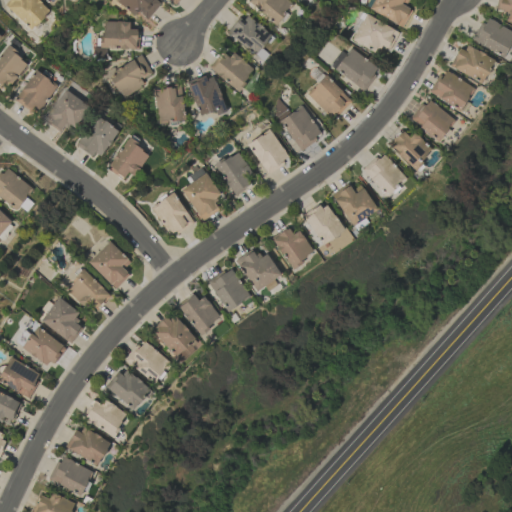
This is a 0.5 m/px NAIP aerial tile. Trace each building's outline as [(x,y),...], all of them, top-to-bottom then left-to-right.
[(10,0),(5,5),(31,30),(49,11),(37,0),(10,0)] [(248,0),(247,2),(273,25),(291,5),(286,0),(248,0)] [(411,10),(404,6),(407,0),(372,0),(368,9),(402,27),(411,10)] [(511,0),(496,0),(493,16),(511,20),(511,0)] [(257,56),(272,34),(241,14),(227,36),(257,56)] [(350,40),(375,53),(379,45),(388,50),(398,32),(364,14),(350,40)] [(471,40),(503,58),(511,40),(511,32),(484,17),(471,40)] [(137,48),(137,29),(129,29),(129,22),(101,22),(101,48),(137,48)] [(482,85),(495,62),(463,43),(450,66),(482,85)] [(10,86),(27,62),(5,46),(0,53),(0,86),(4,81),(10,86)] [(362,91),(378,69),(350,48),(333,69),(362,91)] [(211,71),(236,91),(253,70),(228,49),(211,71)] [(151,74),(141,56),(108,74),(121,98),(143,85),(140,80),(151,74)] [(36,115),(56,85),(34,70),(14,100),(36,115)] [(473,87),(442,70),(429,94),(461,111),(473,87)] [(198,118),(224,110),(213,74),(188,82),(198,118)] [(306,94),(333,119),(351,101),(324,75),(306,94)] [(158,124),(184,120),(179,85),(153,89),(158,124)] [(43,121),(60,132),(66,123),(75,129),(89,107),(64,90),(43,121)] [(437,142),(454,120),(426,98),(409,119),(437,142)] [(279,120),(298,151),(321,136),(302,106),(279,120)] [(117,131),(97,116),(75,145),(95,160),(117,131)] [(287,160),(271,129),(247,142),(263,173),(287,160)] [(412,170),(432,151),(412,131),(407,136),(401,131),(387,144),(412,170)] [(133,176),(149,155),(127,139),(106,168),(122,180),(127,172),(133,176)] [(214,164),(233,196),(251,185),(244,175),(249,171),(236,151),(214,164)] [(405,178),(381,153),(362,171),(386,196),(405,178)] [(32,190),(5,166),(0,171),(0,198),(14,210),(32,190)] [(219,197),(206,173),(181,187),(199,221),(218,211),(212,200),(219,197)] [(350,226),(376,210),(360,185),(351,190),(348,184),(331,194),(350,226)] [(166,236),(190,224),(175,193),(151,204),(166,236)] [(324,202),(302,217),(313,234),(309,236),(317,248),(343,230),(324,202)] [(0,234),(11,222),(0,211),(0,234)] [(311,257),(300,230),(291,234),(288,229),(273,235),(287,267),(311,257)] [(333,252),(352,240),(346,230),(327,242),(333,252)] [(127,259),(108,241),(87,263),(115,289),(128,275),(120,267),(127,259)] [(279,278),(267,253),(257,258),(254,250),(236,258),(252,291),(279,278)] [(224,312),(248,299),(231,267),(207,280),(224,312)] [(109,295),(83,270),(65,290),(84,309),(89,304),(95,310),(109,295)] [(177,304),(196,335),(219,320),(204,296),(197,300),(192,294),(177,304)] [(82,327),(73,319),(78,313),(58,297),(39,320),(69,344),(82,327)] [(180,363),(200,345),(171,313),(151,331),(180,363)] [(53,367),(65,345),(32,328),(21,349),(53,367)] [(152,383),(169,361),(142,340),(125,361),(152,383)] [(0,382),(27,398),(40,375),(9,357),(0,373),(0,382)] [(149,390),(120,367),(105,387),(133,410),(149,390)] [(0,422),(1,423),(4,417),(12,421),(20,402),(0,393),(0,422)] [(126,413),(103,400),(101,405),(91,399),(80,418),(113,436),(126,413)] [(97,465),(109,443),(76,425),(64,448),(97,465)] [(91,471),(60,455),(47,480),(79,495),(91,471)] [(49,499),(39,495),(32,511),(71,511),(75,503),(51,493),(49,499)]
